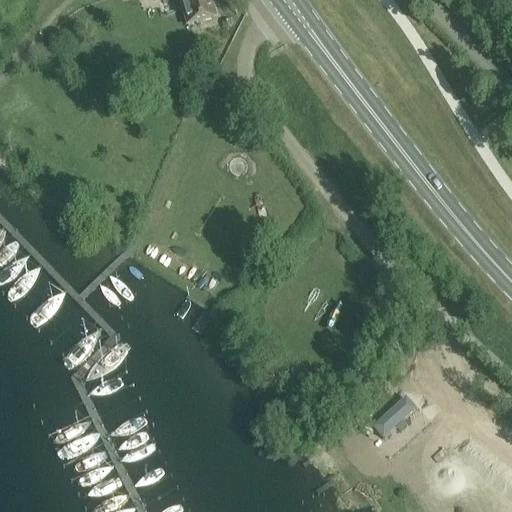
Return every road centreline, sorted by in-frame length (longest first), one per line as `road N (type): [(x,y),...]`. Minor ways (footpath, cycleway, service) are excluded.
road 1 (secondary): [(511,283),(319,44)]
road 2 (unclassified): [(424,0),(511,88)]
